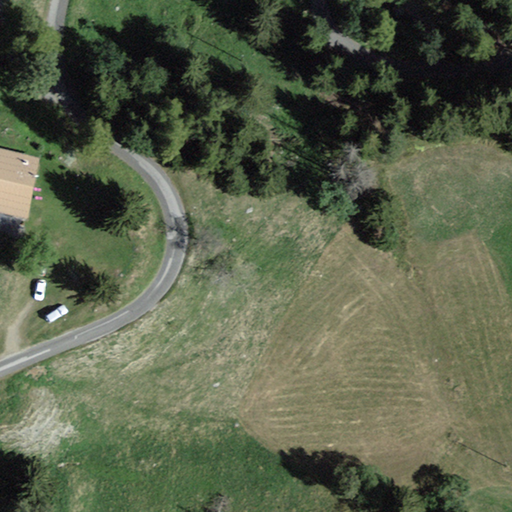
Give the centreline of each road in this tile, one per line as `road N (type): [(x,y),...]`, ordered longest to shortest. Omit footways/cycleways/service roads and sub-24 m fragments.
road 1 (track): [(60,0),(55,41),(71,102),(145,175),(163,202),(166,232),(160,269),(142,299),(0,371)]
road 2 (track): [(321,0),(329,33),(364,60),(425,77),(511,74)]
